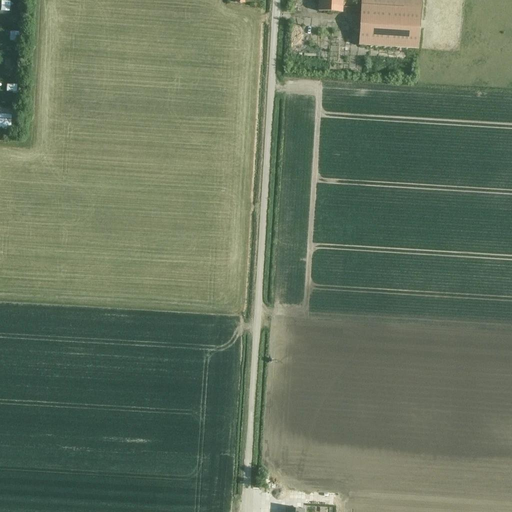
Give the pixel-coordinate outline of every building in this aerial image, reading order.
[(0,0),(1,8),(11,8),(11,0),(0,0)] [(318,0),(317,11),(342,12),(342,0),(318,0)] [(421,9),(360,5),(358,45),(418,49),(421,9)] [(5,25),(5,42),(17,42),(16,25),(5,25)] [(3,105),(2,116),(13,116),(14,105),(3,105)]
